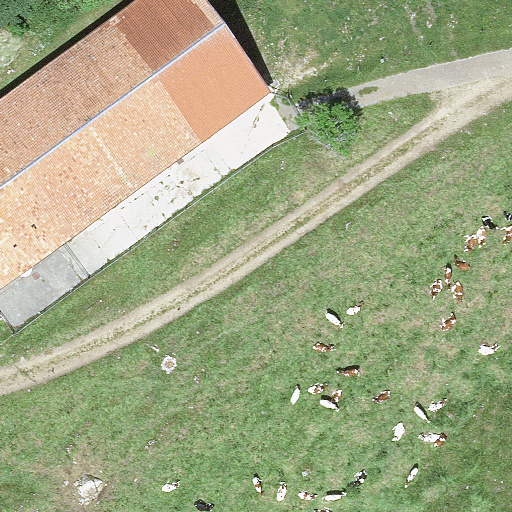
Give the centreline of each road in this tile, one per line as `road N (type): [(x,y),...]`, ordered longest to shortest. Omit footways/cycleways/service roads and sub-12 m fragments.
road 1 (track): [(511,79),(224,280),(155,319),(0,378)]
road 2 (track): [(511,66),(358,100)]
